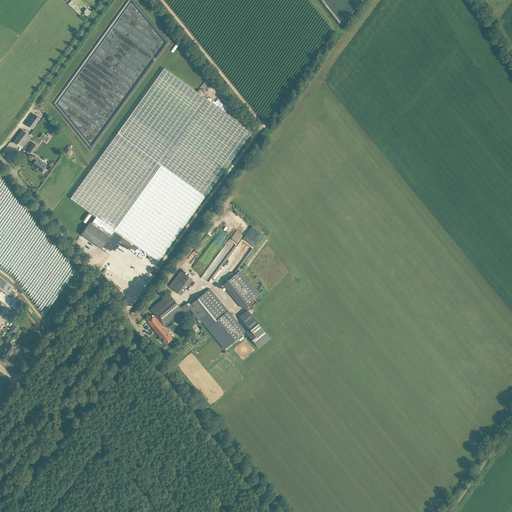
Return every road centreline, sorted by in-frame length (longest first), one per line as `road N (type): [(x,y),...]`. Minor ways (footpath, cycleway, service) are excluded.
road 1 (track): [(107,0),(0,147)]
road 2 (unclassified): [(0,413),(97,278)]
road 3 (unclassified): [(97,278),(0,157)]
